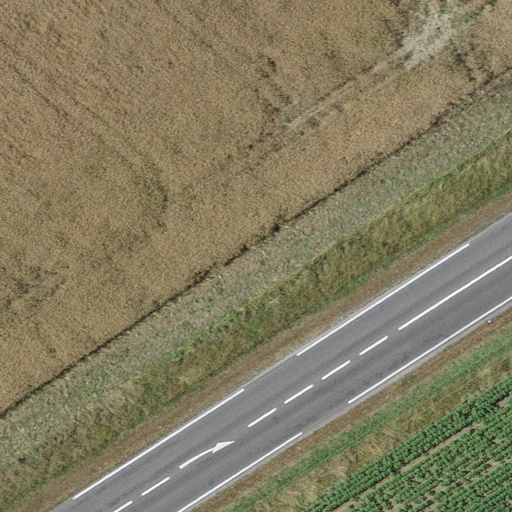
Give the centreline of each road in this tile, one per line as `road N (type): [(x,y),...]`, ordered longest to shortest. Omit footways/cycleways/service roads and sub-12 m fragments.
road 1 (primary): [(116,511),(409,324)]
road 2 (primary): [(511,253),(409,324)]
